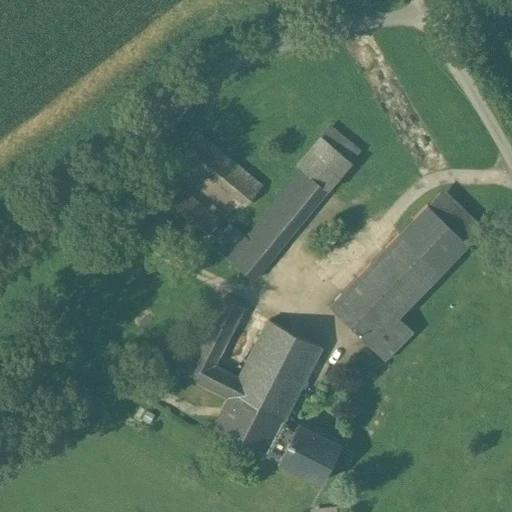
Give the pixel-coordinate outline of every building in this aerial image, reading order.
[(262,186),(198,133),(182,152),(246,205),(262,186)] [(351,163),(320,138),(297,166),(302,171),(327,191),(351,163)] [(302,171),(246,238),(233,227),(215,248),(253,280),(327,191),(302,171)] [(220,221),(164,175),(148,193),(204,239),(220,221)] [(427,205),(329,307),(385,361),(413,332),(398,317),(468,245),(427,205)] [(269,320),(239,378),(214,366),(244,308),(224,298),(185,375),(229,398),(282,425),(283,423),(321,347),(269,320)] [(282,425),(229,398),(214,426),(267,454),(268,452),(280,458),(295,430),(283,423),(282,425)] [(339,447),(298,425),(295,430),(280,458),(279,461),(321,483),(339,447)]
